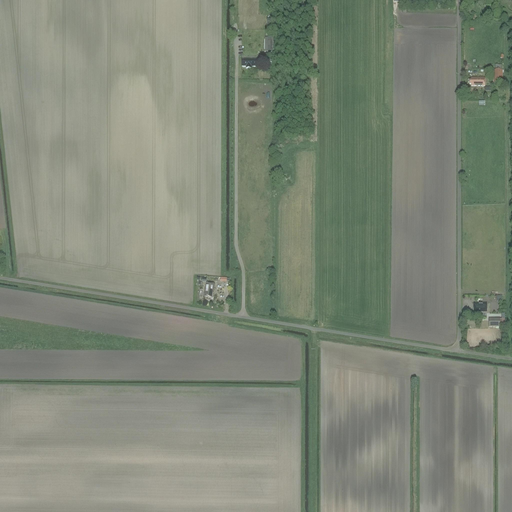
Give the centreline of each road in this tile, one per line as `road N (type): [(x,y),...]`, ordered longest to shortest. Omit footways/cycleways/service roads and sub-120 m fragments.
road 1 (unclassified): [(453,349),(0,278)]
road 2 (unclassified): [(453,349),(458,0)]
